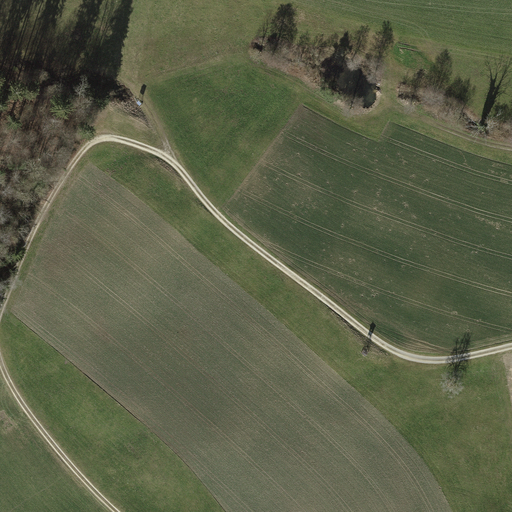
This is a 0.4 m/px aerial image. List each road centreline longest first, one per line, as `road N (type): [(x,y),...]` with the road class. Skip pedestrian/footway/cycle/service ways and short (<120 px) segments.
road 1 (track): [(511,345),(429,360),(398,350),(215,212),(169,156),(104,136),(83,148),(54,190),(0,311)]
road 2 (track): [(0,361),(37,425),(119,511)]
